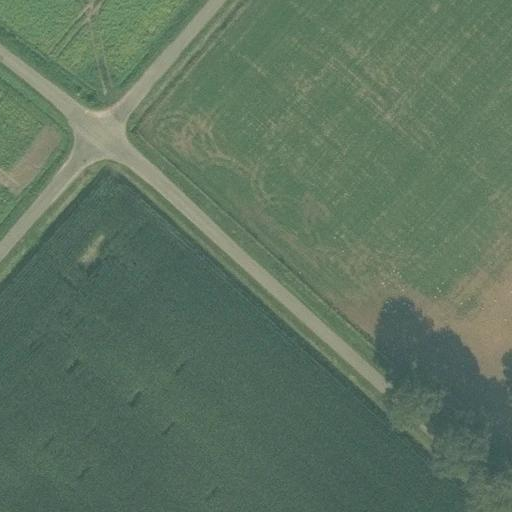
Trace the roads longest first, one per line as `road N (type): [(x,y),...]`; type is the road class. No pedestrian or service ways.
road 1 (unclassified): [(511,504),(105,137)]
road 2 (unclassified): [(105,137),(220,0)]
road 3 (unclassified): [(0,257),(105,137)]
road 4 (unclassified): [(105,137),(0,55)]
